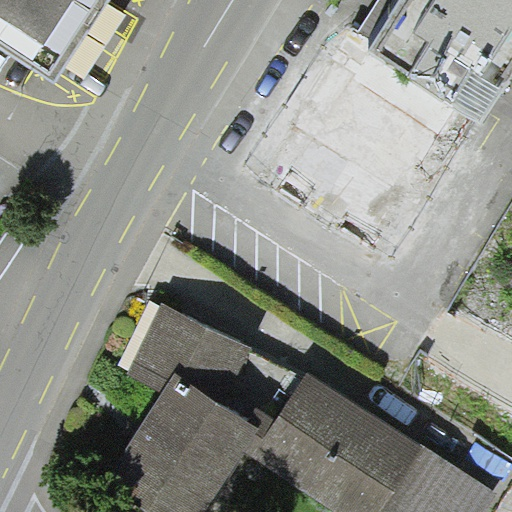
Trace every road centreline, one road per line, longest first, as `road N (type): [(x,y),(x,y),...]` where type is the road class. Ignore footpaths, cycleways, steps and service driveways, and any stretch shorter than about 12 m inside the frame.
road 1 (residential): [(122,185),(0,432)]
road 2 (residential): [(233,0),(122,185)]
road 3 (residential): [(122,185),(0,112)]
